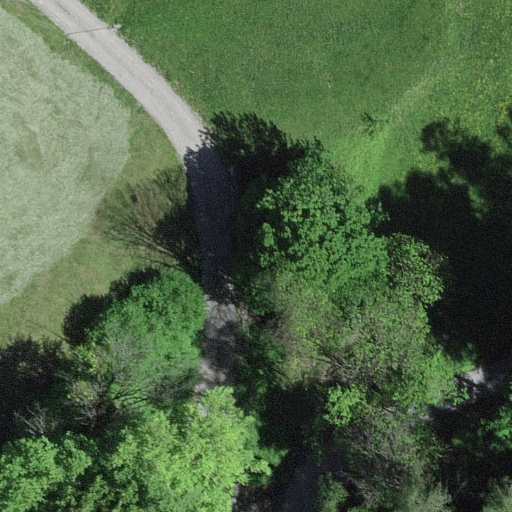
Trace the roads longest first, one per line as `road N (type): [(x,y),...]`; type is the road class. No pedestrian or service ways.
road 1 (track): [(223,511),(217,245),(206,168),(185,125),(55,0)]
road 2 (track): [(511,372),(383,425),(322,479),(305,511)]
